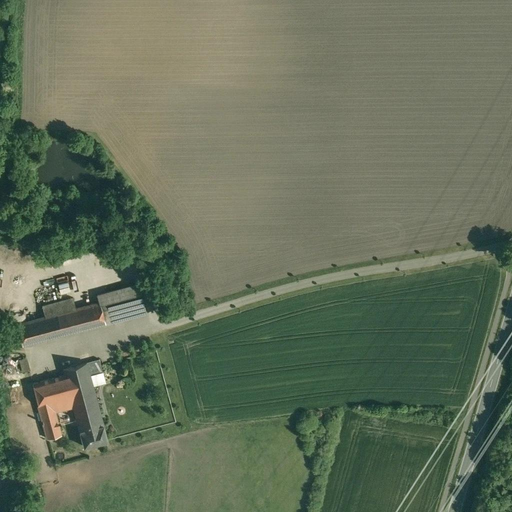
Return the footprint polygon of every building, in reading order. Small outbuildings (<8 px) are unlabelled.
[(138,284),(97,295),(99,302),(105,324),(146,313),(138,284)] [(99,302),(18,324),(23,345),(105,324),(99,302)] [(103,372),(99,359),(86,362),(90,375),(103,372)] [(86,362),(63,368),(65,374),(74,407),(84,446),(107,440),(93,385),(105,381),(103,372),(90,375),(86,362)] [(65,374),(33,383),(43,421),(42,422),(42,423),(43,423),(48,439),(61,435),(55,412),(74,407),(65,374)]
